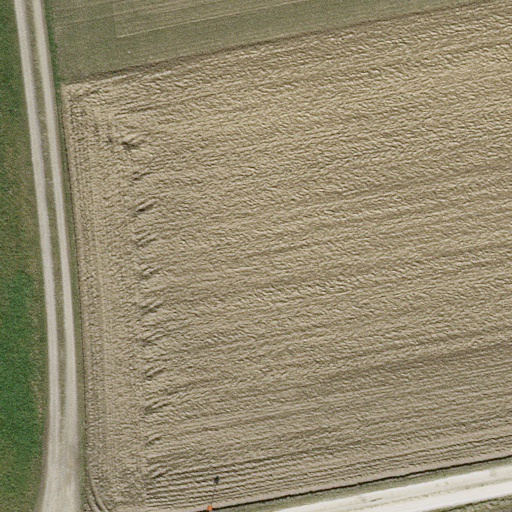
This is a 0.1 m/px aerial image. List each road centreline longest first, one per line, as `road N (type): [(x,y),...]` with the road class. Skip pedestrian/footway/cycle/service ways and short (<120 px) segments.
road 1 (track): [(63,511),(68,354),(23,0)]
road 2 (track): [(511,471),(284,511)]
